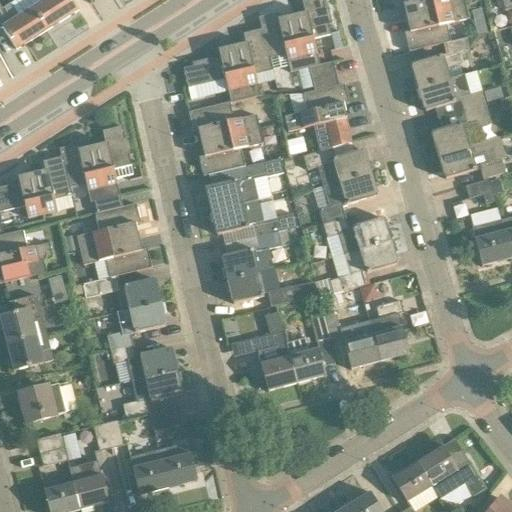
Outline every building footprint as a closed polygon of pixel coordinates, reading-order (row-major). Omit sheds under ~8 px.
[(46,0),(32,9),(47,32),(78,13),(70,0),(46,0)] [(307,71),(319,68),(313,42),(330,38),(328,28),(332,27),(328,10),(324,11),(321,0),(314,0),(302,3),(304,16),(292,19),(301,58),(287,61),(288,68),(290,75),(306,70),(307,71)] [(406,21),(464,7),(462,0),(395,0),(398,9),(403,8),(406,21)] [(511,0),(501,0),(505,13),(511,11),(511,0)] [(0,29),(1,29),(16,52),(47,32),(32,9),(18,18),(11,6),(2,11),(0,8),(0,29)] [(464,7),(406,21),(409,34),(404,36),(409,55),(443,46),(450,45),(445,27),(468,22),(464,7)] [(301,58),(292,19),(280,21),(278,16),(258,20),(261,32),(262,32),(269,61),(270,61),(273,72),(288,68),(287,61),(301,58)] [(255,76),(273,72),(270,61),(269,61),(262,32),(261,32),(243,36),(245,46),(233,49),(243,91),(257,87),(257,86),(255,76)] [(476,39),(467,41),(469,51),(475,50),(478,45),(476,39)] [(470,54),(469,52),(467,41),(443,46),(446,57),(411,67),(412,69),(413,69),(419,90),(449,82),(446,70),(461,66),(458,57),(470,54)] [(260,99),(257,87),(243,91),(233,49),(218,53),(220,62),(212,64),(212,61),(192,65),(193,69),(183,71),(188,91),(225,82),(230,105),(231,106),(260,99)] [(310,83),(336,76),(333,64),(319,68),(307,71),(310,83)] [(313,95),(339,88),(336,76),(310,83),(313,93),(313,95)] [(463,114),(485,108),(481,94),(470,97),(464,77),(449,82),(419,90),(425,112),(425,114),(460,104),(463,114)] [(288,136),(314,129),(320,153),(332,149),(326,127),(344,122),(349,121),(349,120),(346,121),(343,107),(348,106),(344,87),(339,88),(313,95),(313,93),(301,96),(289,97),(294,117),(283,120),(288,136)] [(500,90),(484,94),(487,105),(503,100),(500,90)] [(230,106),(231,106),(230,105),(188,115),(193,134),(198,133),(201,146),(260,132),(256,118),(234,123),(230,106)] [(486,144),(481,129),(491,126),(485,108),(463,114),(466,125),(431,135),(432,137),(433,137),(439,158),(486,144)] [(350,145),(346,130),(344,122),(326,127),(332,149),(350,145)] [(94,205),(120,198),(115,180),(133,176),(131,168),(129,158),(132,158),(128,141),(125,141),(122,129),(102,134),(105,146),(93,149),(102,189),(87,193),(90,206),(94,205)] [(260,132),(201,146),(204,159),(199,160),(203,179),(245,169),(241,152),(263,146),(260,132)] [(483,184),(488,182),(488,180),(505,175),(501,161),(505,160),(500,140),(486,144),(439,158),(445,180),(444,180),(445,182),(480,172),(483,184)] [(304,154),(300,141),(289,144),(292,157),(304,154)] [(102,189),(93,149),(80,152),(79,147),(59,152),(61,160),(68,191),(70,190),(86,187),(87,193),(102,189)] [(323,190),(369,176),(362,155),(363,154),(363,153),(335,161),(332,150),(303,159),(307,173),(317,170),(323,190)] [(72,199),(70,190),(68,191),(61,160),(43,164),(45,174),(31,177),(41,218),(57,214),(54,203),(71,199),(72,199)] [(293,167),(291,160),(283,162),(285,169),(293,167)] [(212,214),(259,203),(254,182),(283,175),(280,162),(239,171),(241,182),(206,190),(206,192),(207,192),(212,214)] [(323,227),(345,220),(342,210),(376,199),(376,198),(375,198),(369,176),(323,190),(329,210),(318,212),(323,227)] [(27,221),(41,218),(31,177),(18,180),(20,189),(12,191),(11,188),(0,190),(0,226),(1,226),(0,222),(0,214),(25,209),(27,221)] [(502,193),(499,181),(490,183),(494,195),(502,193)] [(495,204),(489,184),(488,182),(483,184),(465,189),(469,202),(482,198),(485,207),(495,204)] [(123,210),(120,198),(94,205),(97,216),(97,217),(123,210)] [(255,240),(278,235),(296,231),(293,217),(263,223),(259,203),(212,214),(217,236),(217,238),(252,230),(255,240)] [(80,254),(139,240),(136,227),(141,226),(136,206),(123,210),(97,217),(97,216),(95,216),(99,234),(77,239),(80,254)] [(482,270),(511,262),(500,223),(497,211),(470,218),(473,229),(472,230),(475,242),(474,242),(482,270)] [(511,219),(500,223),(511,262),(511,261),(511,219)] [(344,257),(389,244),(382,222),(383,222),(383,221),(348,231),(345,220),(323,227),(327,241),(338,238),(344,257)] [(4,238),(0,239),(0,283),(23,278),(21,269),(53,261),(49,246),(27,251),(23,233),(4,238)] [(228,283),(259,276),(273,272),(269,251),(281,249),(278,235),(255,240),(257,251),(222,259),(222,261),(223,261),(228,283)] [(63,239),(66,255),(79,252),(75,237),(63,239)] [(109,281),(117,279),(151,271),(147,252),(142,253),(139,240),(80,254),(83,267),(105,261),(109,281)] [(343,294),(360,290),(365,288),(362,277),(396,267),(396,266),(395,266),(389,244),(344,257),(350,277),(329,283),(333,297),(343,294)] [(259,276),(228,283),(234,305),(233,305),(233,307),(265,299),(259,276)] [(50,287),(62,284),(61,278),(48,281),(50,287)] [(121,314),(159,305),(154,283),(155,283),(154,282),(119,290),(117,279),(109,281),(83,287),(84,295),(86,301),(116,294),(121,313),(121,314)] [(315,285),(269,295),(272,310),(318,300),(315,285)] [(74,298),(84,295),(83,287),(73,289),(74,298)] [(375,287),(361,291),(365,304),(379,300),(375,287)] [(0,320),(7,346),(46,336),(37,297),(8,305),(8,306),(13,305),(16,315),(0,319),(0,320)] [(400,303),(380,308),(376,309),(379,322),(403,316),(400,303)] [(110,353),(133,348),(130,337),(165,329),(165,327),(164,327),(159,305),(121,314),(121,313),(117,314),(122,335),(107,338),(110,353)] [(324,319),(329,343),(342,340),(336,316),(324,319)] [(317,346),(329,343),(324,319),(310,322),(317,346)] [(372,337),(380,365),(409,358),(401,330),(372,337)] [(286,345),(287,345),(284,333),(282,334),(270,337),(249,343),(252,355),(271,350),(275,363),(260,367),(268,395),(297,387),(286,345)] [(46,336),(7,346),(14,374),(53,363),(46,336)] [(380,365),(372,337),(358,341),(343,345),(351,373),(380,365)] [(286,345),(297,387),(326,379),(318,351),(310,354),(307,340),(287,345),(286,345)] [(132,384),(175,374),(170,352),(171,352),(171,350),(135,359),(133,348),(110,353),(113,367),(127,363),(132,384)] [(175,374),(132,384),(136,404),(123,407),(127,422),(149,417),(147,406),(181,398),(181,396),(180,396),(175,374)] [(52,391),(51,389),(19,397),(27,426),(58,418),(58,416),(65,414),(59,389),(52,391)] [(158,432),(182,427),(178,410),(150,416),(154,433),(158,432)] [(106,426),(111,450),(123,448),(120,435),(118,425),(118,424),(106,426)] [(99,453),(111,450),(106,426),(93,429),(99,453)] [(61,439),(63,449),(63,450),(72,448),(75,442),(74,436),(61,439)] [(40,456),(63,450),(60,437),(36,443),(40,456)] [(434,493),(438,500),(438,499),(440,502),(464,487),(472,499),(485,492),(468,464),(456,471),(442,449),(417,465),(434,493)] [(63,450),(40,456),(43,469),(66,463),(63,450)] [(168,492),(197,485),(191,461),(178,464),(175,451),(159,455),(168,492)] [(139,499),(168,492),(159,455),(130,462),(139,499)] [(73,486),(79,511),(86,511),(109,506),(102,478),(100,479),(97,465),(70,472),(73,486)] [(409,504),(411,507),(434,493),(417,465),(391,481),(407,506),(409,504)] [(48,511),(79,511),(73,486),(44,493),(48,511)] [(344,511),(379,511),(369,495),(344,511)] [(511,511),(511,510),(499,501),(490,511),(511,511)]
